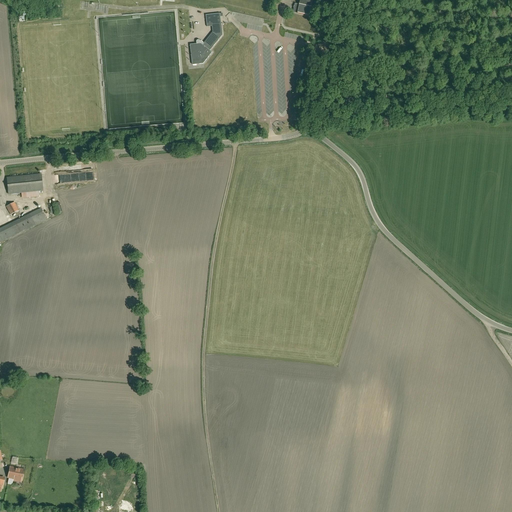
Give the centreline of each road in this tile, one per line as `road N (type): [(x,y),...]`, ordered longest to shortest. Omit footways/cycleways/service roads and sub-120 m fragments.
road 1 (track): [(235,141),(203,353),(219,511)]
road 2 (tertiary): [(0,163),(289,136),(307,127)]
road 3 (unclassified): [(511,331),(476,314),(384,231),(356,167),(307,127)]
road 4 (tertiary): [(307,127),(338,0)]
